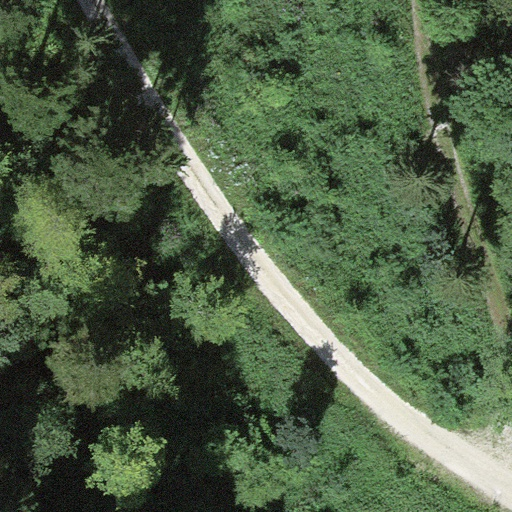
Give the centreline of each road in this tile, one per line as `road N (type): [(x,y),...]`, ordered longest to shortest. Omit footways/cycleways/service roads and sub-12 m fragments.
road 1 (track): [(105,0),(145,86),(339,366),(511,494)]
road 2 (track): [(511,331),(487,279),(433,102),(427,0)]
